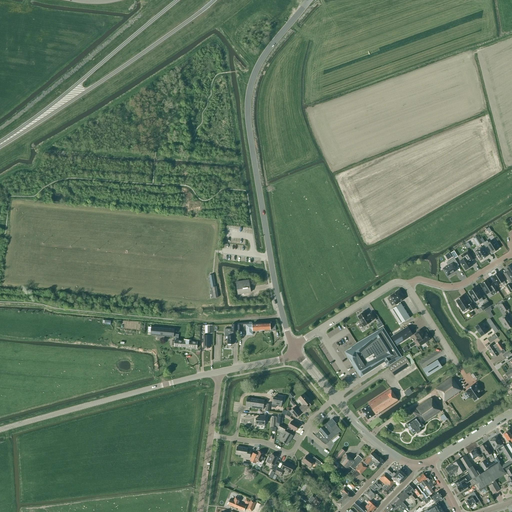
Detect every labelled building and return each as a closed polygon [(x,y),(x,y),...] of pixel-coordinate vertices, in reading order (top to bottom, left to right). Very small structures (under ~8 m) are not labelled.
[(474,239),(478,246),(482,243),(478,236),(474,239)] [(487,241),(483,243),(485,248),(488,246),(492,253),(498,249),(495,245),(497,244),(494,240),(489,244),(487,241)] [(475,252),(480,261),(487,256),(481,247),(475,252)] [(472,258),(468,251),(461,256),(463,259),(460,261),(465,270),(472,266),(468,261),(472,258)] [(443,269),(447,276),(457,270),(455,267),(458,265),(454,258),(447,262),(449,265),(443,269)] [(505,269),(506,271),(503,273),(505,276),(510,283),(511,281),(511,265),(505,269)] [(498,285),(501,283),(502,283),(504,285),(506,284),(499,273),(492,277),(498,285)] [(251,292),(249,280),(236,282),(238,294),(251,292)] [(487,280),(481,284),(487,294),(490,292),(492,295),(498,291),(493,284),(492,283),(490,285),(487,280)] [(469,292),(475,302),(478,300),(480,302),(483,301),(481,298),(475,288),(469,292)] [(396,304),(397,306),(401,304),(400,302),(404,299),(401,293),(399,290),(396,292),(390,296),(396,304)] [(459,307),(463,312),(468,308),(471,312),(475,309),(471,303),(468,305),(462,296),(455,301),(458,304),(457,304),(459,307)] [(488,302),(481,306),(484,310),(490,306),(488,302)] [(401,304),(397,306),(391,310),(400,324),(410,318),(401,304)] [(368,314),(368,315),(366,316),(364,312),(363,313),(363,312),(360,314),(361,315),(358,316),(364,326),(370,322),(375,318),(371,312),(368,314)] [(510,320),(507,315),(500,320),(505,328),(506,328),(507,330),(511,326),(511,325),(509,320),(510,320)] [(261,323),(253,324),(252,322),(248,322),(248,325),(246,325),(247,335),(253,335),(252,330),(253,330),(253,331),(262,331),(261,323)] [(275,323),(261,323),(262,331),(270,330),(270,331),(276,331),(275,323)] [(481,323),(475,327),(481,336),(488,332),(481,323)] [(175,341),(172,340),(172,345),(174,346),(174,347),(187,348),(197,349),(197,342),(191,341),(191,340),(185,340),(184,341),(178,340),(178,335),(174,334),(174,329),(151,327),(150,335),(174,337),(175,337),(175,341)] [(407,327),(391,337),(397,345),(413,335),(407,327)] [(227,336),(227,344),(233,344),(234,336),(233,336),(233,332),(231,332),(231,329),(225,329),(224,336),(227,336)] [(414,334),(415,334),(418,338),(416,339),(420,346),(421,345),(422,345),(424,344),(424,343),(430,339),(426,333),(423,335),(420,330),(414,334)] [(348,354),(361,375),(393,355),(378,332),(358,345),(359,347),(348,354)] [(222,361),(222,334),(216,334),(216,346),(214,346),(214,361),(222,361)] [(487,340),(490,343),(498,338),(495,334),(487,340)] [(487,347),(490,353),(502,345),(499,341),(493,346),(491,344),(487,347)] [(502,345),(490,353),(494,358),(499,355),(498,354),(501,352),(503,354),(505,352),(503,349),(504,348),(502,345)] [(388,368),(394,376),(411,365),(405,357),(388,368)] [(427,376),(442,367),(437,360),(423,369),(427,376)] [(435,388),(445,402),(461,391),(452,377),(435,388)] [(478,393),(482,391),(482,390),(477,383),(474,386),(473,385),(467,390),(467,391),(466,392),(470,397),(471,396),(475,401),(481,397),(478,393)] [(368,419),(372,417),(374,415),(375,414),(376,416),(398,401),(390,389),(368,404),(369,405),(361,410),(368,419)] [(308,398),(304,394),(298,398),(303,405),(299,408),(303,412),(311,406),(309,403),(310,402),(308,399),(308,398)] [(283,396),(278,395),(277,398),(273,397),(272,404),(271,407),(276,408),(276,405),(281,406),(283,396)] [(247,398),(246,407),(263,409),(264,400),(247,398)] [(406,424),(413,434),(415,432),(417,434),(420,431),(419,429),(423,426),(422,424),(441,412),(431,398),(412,411),(416,417),(406,424)] [(292,414),(296,418),(301,414),(295,407),(290,411),(287,410),(286,415),(290,417),(292,414)] [(256,418),(255,425),(265,426),(266,416),(260,416),(260,419),(256,418)] [(316,437),(321,441),(325,438),(328,442),(341,431),(338,427),(337,427),(335,424),(336,424),(332,419),(319,430),(319,431),(315,436),(316,437)] [(296,431),(299,425),(291,421),(288,426),(291,428),(290,430),(293,432),(294,430),(296,431)] [(291,439),(293,436),(285,431),(280,440),(287,444),(290,438),(291,439)] [(511,436),(508,431),(503,434),(508,441),(510,439),(511,442),(511,436)] [(500,446),(510,462),(511,460),(511,454),(506,445),(504,447),(497,436),(489,441),(494,449),(500,446)] [(491,454),(491,453),(485,443),(480,447),(483,453),(486,451),(490,459),(493,457),(491,454)] [(237,446),(236,454),(245,456),(245,457),(250,458),(251,451),(247,451),(248,448),(237,446)] [(334,458),(337,461),(345,452),(341,449),(334,458)] [(473,451),(469,454),(472,460),(475,458),(476,461),(480,459),(478,456),(480,455),(476,449),(473,451)] [(265,454),(258,451),(255,458),(252,456),(250,462),(253,463),(255,459),(261,462),(265,454)] [(375,465),(378,468),(384,462),(380,458),(380,459),(373,452),(364,462),(367,465),(368,464),(370,466),(373,463),(375,465)] [(271,469),(276,471),(278,465),(275,464),(278,457),(271,454),(270,458),(268,457),(266,462),(273,465),(271,469)] [(345,454),(339,462),(338,461),(337,462),(336,461),(333,464),(346,475),(349,471),(348,469),(350,467),(353,469),(357,464),(362,459),(358,455),(353,461),(345,454)] [(488,484),(494,480),(505,473),(499,463),(490,468),(482,473),(479,475),(476,471),(475,472),(472,466),(466,455),(449,466),(446,468),(450,476),(456,472),(458,477),(461,475),(461,473),(463,472),(463,473),(467,471),(473,480),(479,490),(488,484)] [(302,461),(310,467),(314,462),(319,465),(321,462),(315,458),(313,460),(306,456),(302,461)] [(488,465),(490,468),(499,463),(500,462),(497,457),(494,459),(494,461),(488,465)] [(480,463),(484,469),(489,466),(485,460),(480,463)] [(294,466),(285,462),(281,470),(277,468),(275,474),(280,476),(283,470),(291,473),(294,466)] [(359,473),(366,467),(361,463),(355,469),(359,473)] [(384,473),(397,485),(398,486),(406,476),(399,470),(395,474),(394,473),(393,474),(392,474),(387,470),(384,473)] [(388,494),(397,485),(384,473),(379,479),(385,485),(382,488),(384,490),(384,491),(388,494)] [(426,498),(427,497),(428,496),(431,494),(434,492),(427,483),(429,481),(427,478),(426,479),(423,474),(416,479),(418,482),(415,484),(417,486),(418,487),(422,493),(426,498)] [(457,488),(460,492),(468,487),(465,483),(471,480),(468,475),(467,474),(455,482),(458,487),(457,488)] [(375,493),(382,486),(381,485),(381,484),(377,480),(370,488),(375,493)] [(488,484),(493,493),(500,490),(494,480),(488,484)] [(409,484),(403,490),(406,493),(408,492),(410,493),(411,492),(413,490),(414,491),(415,489),(414,488),(414,489),(409,484)] [(323,490),(326,495),(330,492),(329,491),(331,490),(328,486),(323,490)] [(418,487),(415,489),(414,491),(418,497),(422,493),(418,487)] [(337,503),(340,508),(352,497),(344,488),(342,491),(344,493),(342,495),(343,497),(337,503)] [(364,494),(370,500),(376,494),(375,493),(370,488),(364,494)] [(403,490),(397,496),(402,502),(409,495),(414,500),(417,498),(413,494),(411,492),(410,493),(408,492),(406,493),(403,490)] [(442,498),(438,491),(432,496),(431,494),(428,496),(427,497),(423,500),(426,504),(430,501),(433,499),(435,503),(442,498)] [(475,494),(473,496),(465,501),(469,508),(477,503),(476,501),(478,499),(475,494)] [(369,503),(366,506),(373,511),(376,507),(372,504),(373,503),(364,496),(363,498),(369,503)] [(407,507),(402,502),(397,496),(389,504),(393,507),(396,504),(398,506),(401,509),(403,511),(407,507)] [(246,506),(239,503),(241,499),(235,497),(234,501),(230,499),(228,504),(244,511),(246,506)] [(311,504),(316,507),(321,501),(316,497),(314,499),(312,497),(310,499),(313,501),(311,504)] [(247,509),(251,511),(255,502),(251,500),(247,509)] [(372,511),(373,511),(366,506),(364,508),(356,501),(353,505),(361,511),(372,511)]
